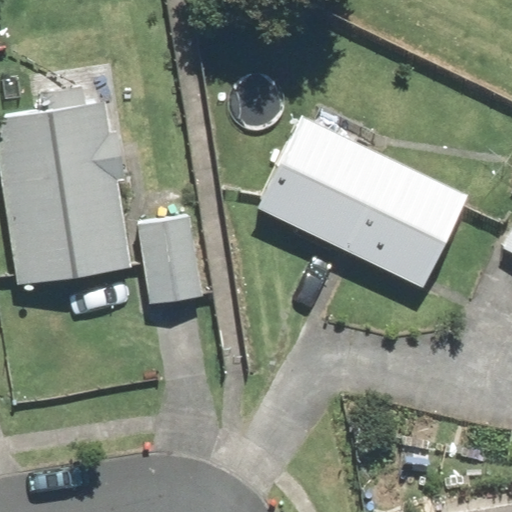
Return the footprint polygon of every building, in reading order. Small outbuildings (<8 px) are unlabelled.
[(111,98),(0,114),(0,136),(21,280),(135,264),(111,98)] [(308,107),(262,203),(426,281),(472,184),(308,107)] [(191,188),(137,195),(152,299),(205,292),(191,188)] [(511,225),(501,246),(511,252),(511,225)] [(511,511),(511,498),(445,509),(445,511),(511,511)]
